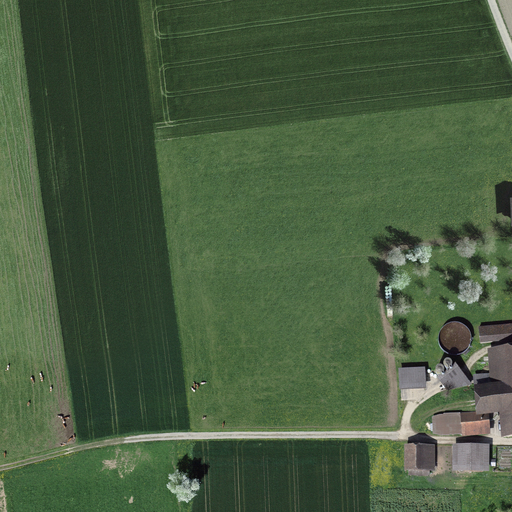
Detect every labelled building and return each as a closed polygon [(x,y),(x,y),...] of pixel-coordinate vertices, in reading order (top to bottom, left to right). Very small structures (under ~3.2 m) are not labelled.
[(511,324),(478,327),(479,341),(511,338),(511,324)] [(472,389),(474,413),(487,412),(504,410),(506,432),(511,431),(511,350),(495,352),(498,386),(472,389)] [(419,368),(396,369),(396,384),(420,384),(419,368)] [(487,419),(487,412),(474,413),(456,413),(457,431),(463,431),(463,432),(487,431),(486,419),(487,419)] [(423,462),(423,445),(408,445),(408,473),(430,473),(430,468),(434,468),(434,462),(423,462)] [(479,446),(454,445),(453,466),(478,467),(479,446)]
